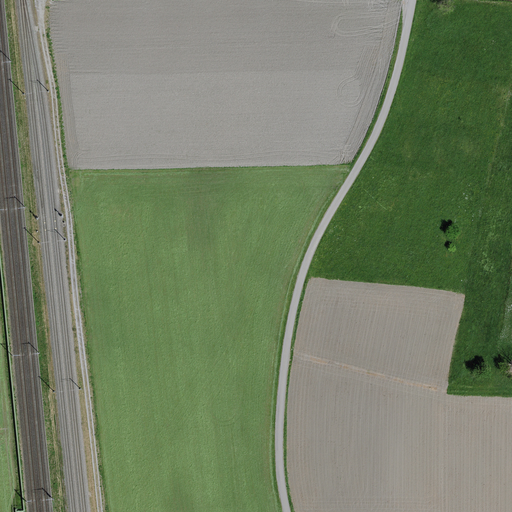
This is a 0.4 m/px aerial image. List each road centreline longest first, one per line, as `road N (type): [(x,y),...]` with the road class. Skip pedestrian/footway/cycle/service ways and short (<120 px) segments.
road 1 (track): [(287,511),(281,412),(292,312),(321,227),(385,117),(411,0)]
road 2 (track): [(102,511),(43,0)]
